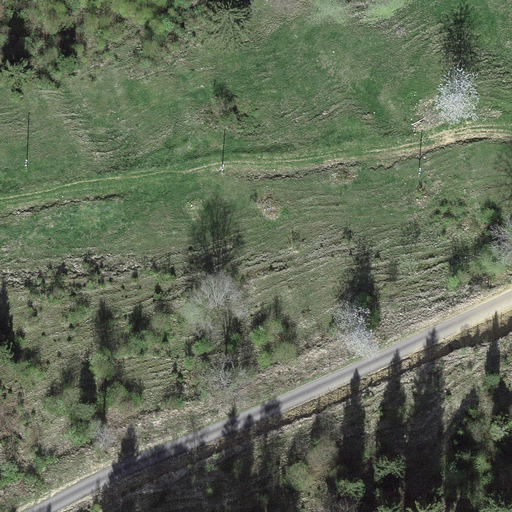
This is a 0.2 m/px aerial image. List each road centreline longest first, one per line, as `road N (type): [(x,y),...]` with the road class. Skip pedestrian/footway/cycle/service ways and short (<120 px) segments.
road 1 (unclassified): [(511,294),(35,511)]
road 2 (track): [(511,132),(465,132),(300,162),(200,165),(0,203)]
